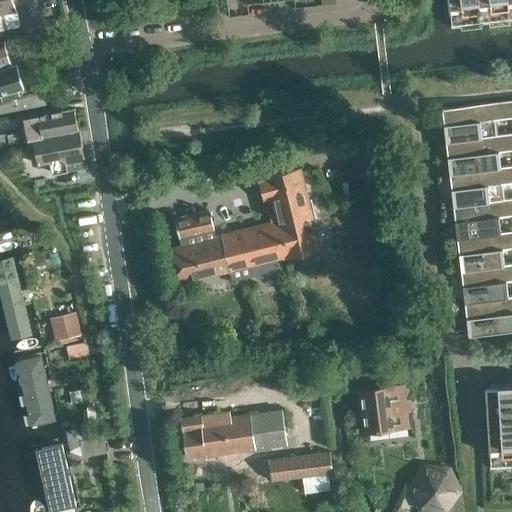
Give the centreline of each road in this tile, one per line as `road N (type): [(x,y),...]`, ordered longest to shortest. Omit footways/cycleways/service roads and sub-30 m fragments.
road 1 (unclassified): [(154,511),(86,53)]
road 2 (residential): [(418,103),(446,357),(467,380),(511,375)]
road 3 (residential): [(376,0),(378,19),(86,53)]
